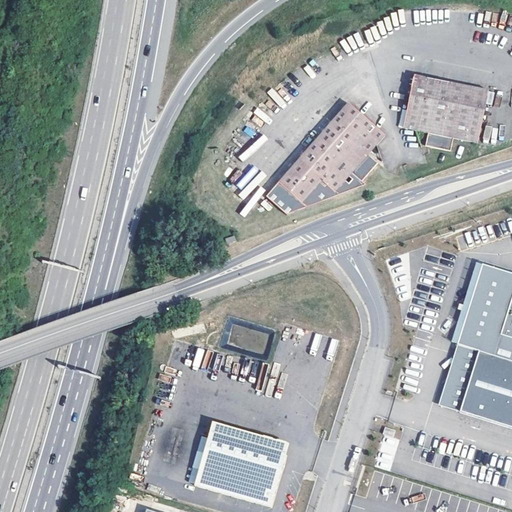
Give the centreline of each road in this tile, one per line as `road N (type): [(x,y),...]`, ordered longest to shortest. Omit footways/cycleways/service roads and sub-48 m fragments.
road 1 (motorway): [(125,0),(77,235),(0,511)]
road 2 (motorway): [(91,304),(118,259),(171,107),(199,63),(270,0)]
road 3 (unknown): [(294,438),(284,409),(268,397),(202,381),(184,393),(160,469),(165,482),(253,505),(274,487)]
road 4 (motorway): [(91,304),(155,0)]
road 5 (unclassified): [(352,260),(369,288),(379,335),(327,511)]
road 6 (unknown): [(408,413),(452,252),(465,244),(502,249)]
road 7 (motorway): [(30,511),(91,304)]
road 8 (tertiary): [(200,282),(0,353)]
road 9 (tertiary): [(511,164),(333,217)]
road 10 (tertiary): [(341,235),(511,174)]
road 11 (tertiary): [(200,282),(341,235)]
road 12 (tertiary): [(333,217),(200,282)]
